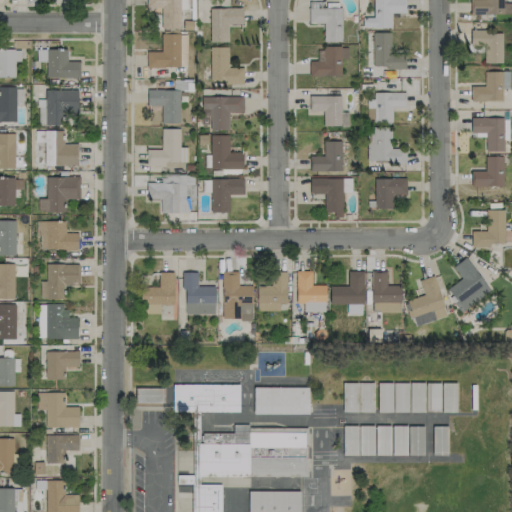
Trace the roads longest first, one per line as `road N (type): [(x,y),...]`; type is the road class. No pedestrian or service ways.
road 1 (tertiary): [(115,0),(111,511)]
road 2 (residential): [(111,239),(416,239)]
road 3 (residential): [(416,239),(432,233),(439,218),(436,0)]
road 4 (residential): [(277,0),(278,239)]
